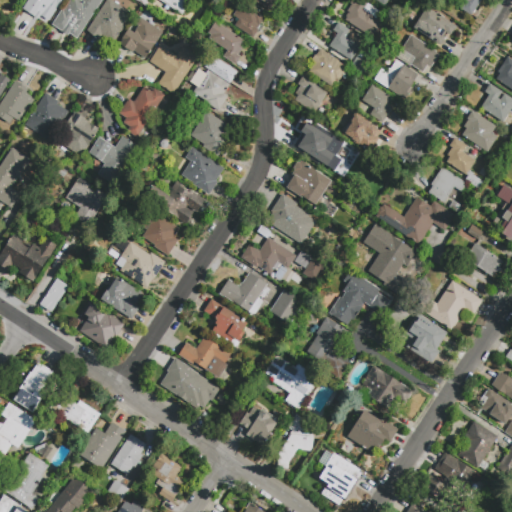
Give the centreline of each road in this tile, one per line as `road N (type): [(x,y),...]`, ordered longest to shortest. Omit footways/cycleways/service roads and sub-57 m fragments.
road 1 (residential): [(314,0),(271,64),(253,182),(123,390)]
road 2 (residential): [(0,308),(308,511)]
road 3 (residential): [(511,300),(375,511)]
road 4 (residential): [(508,0),(408,149)]
